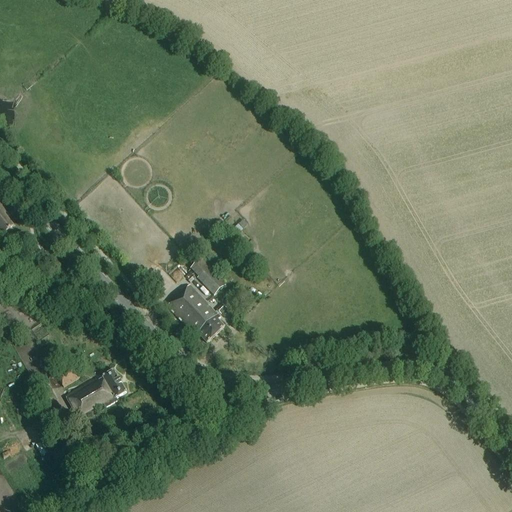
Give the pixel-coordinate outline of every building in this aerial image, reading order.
[(6,213),(0,205),(0,232),(2,236),(14,227),(5,215),(6,213)] [(238,225),(229,234),(234,239),(243,231),(238,225)] [(201,261),(191,271),(198,279),(196,281),(214,298),(226,287),(201,261)] [(157,270),(147,279),(152,285),(162,276),(157,270)] [(220,319),(190,287),(167,309),(195,339),(198,336),(207,345),(224,328),(218,322),(220,319)] [(222,305),(216,310),(221,315),(227,310),(222,305)] [(72,367),(57,376),(65,390),(80,380),(72,367)] [(97,379),(65,398),(81,424),(105,410),(106,411),(119,403),(117,400),(127,394),(114,374),(99,383),(97,379)]
